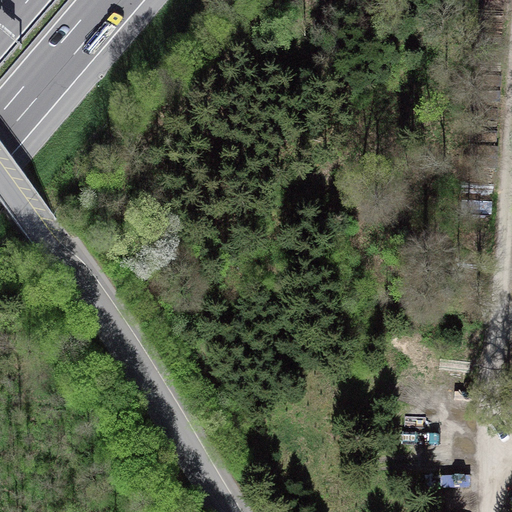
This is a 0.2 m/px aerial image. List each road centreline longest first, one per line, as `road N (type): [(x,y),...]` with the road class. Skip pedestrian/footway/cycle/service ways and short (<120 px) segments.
road 1 (unclassified): [(225,511),(110,326),(0,170)]
road 2 (track): [(511,156),(489,511)]
road 3 (motorway): [(0,128),(110,0)]
